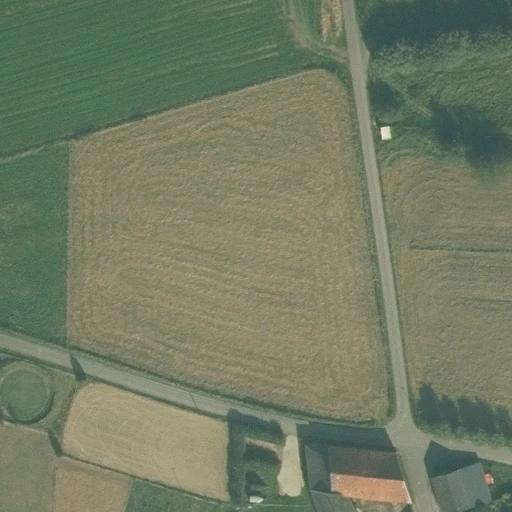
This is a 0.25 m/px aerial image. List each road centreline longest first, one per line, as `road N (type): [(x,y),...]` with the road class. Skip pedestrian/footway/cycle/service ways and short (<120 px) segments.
road 1 (unclassified): [(405,440),(351,0)]
road 2 (unclassified): [(0,341),(244,416),(405,440)]
road 3 (track): [(511,134),(441,133),(354,45)]
road 4 (track): [(511,17),(354,45)]
